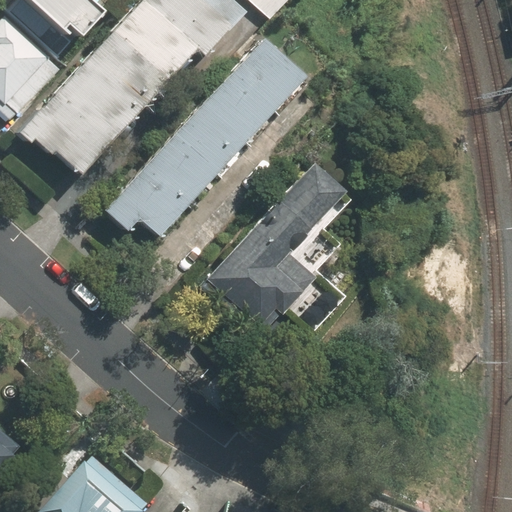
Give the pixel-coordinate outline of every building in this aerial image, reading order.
[(101,3),(97,0),(12,0),(63,45),(101,3)] [(135,0),(15,123),(81,187),(216,48),(183,16),(199,0),(135,0)] [(55,75),(3,20),(0,23),(0,114),(6,121),(55,75)] [(160,270),(303,96),(238,43),(95,217),(160,270)] [(342,192),(308,162),(204,278),(256,325),(269,311),(275,317),(309,279),(284,257),(342,192)] [(136,511),(82,467),(43,511),(136,511)]
